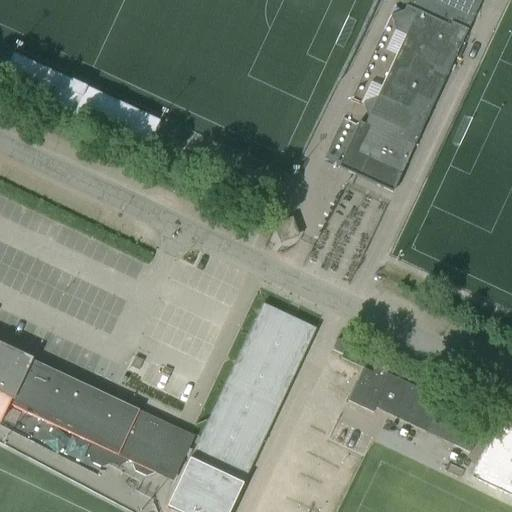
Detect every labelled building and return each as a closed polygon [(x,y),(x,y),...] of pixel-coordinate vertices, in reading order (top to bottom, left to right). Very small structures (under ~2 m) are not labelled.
[(355,176),(392,193),(400,175),(467,31),(481,0),(411,0),(405,15),(394,19),(398,30),(410,36),(379,101),(367,106),(371,118),(367,127),(354,132),(346,149),(351,162),(346,172),(355,176)] [(160,123),(13,53),(0,80),(0,83),(146,152),(160,123)] [(149,154),(165,162),(170,151),(167,150),(153,144),(149,154)] [(315,330),(315,329),(284,315),(262,304),(237,358),(231,369),(198,440),(166,508),(174,511),(229,511),(240,489),(315,330)] [(342,355),(347,345),(336,339),(331,350),(342,355)] [(157,446),(161,436),(164,437),(169,439),(172,431),(168,429),(169,426),(30,361),(27,354),(23,356),(0,345),(0,396),(11,401),(9,406),(91,445),(87,453),(90,462),(100,467),(109,463),(113,455),(131,463),(134,472),(145,477),(161,471),(166,461),(163,452),(164,449),(157,446)] [(381,378),(361,369),(346,401),(372,413),(374,409),(468,454),(483,421),(383,374),(381,378)] [(0,423),(0,424),(9,406),(11,401),(0,396),(0,423)] [(494,426),(470,478),(511,497),(511,414),(510,414),(502,410),(502,411),(494,426)] [(336,511),(361,451),(306,428),(277,500),(307,511),(336,511)]
